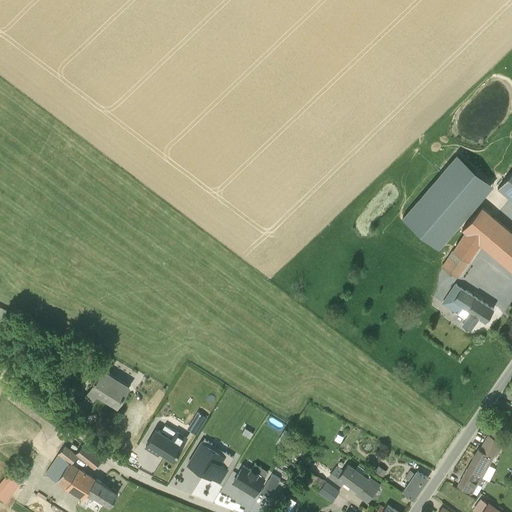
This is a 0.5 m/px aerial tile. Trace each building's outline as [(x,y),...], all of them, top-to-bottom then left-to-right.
[(404,219),(442,252),(463,228),(482,205),(496,189),(459,157),(404,219)] [(511,199),(511,173),(499,189),(511,199)] [(459,277),(482,243),(511,268),(511,231),(482,205),(463,228),(466,231),(443,266),(459,277)] [(466,318),(463,323),(470,328),(478,316),(485,320),(494,308),(456,283),(443,303),(461,314),(460,315),(466,318)] [(119,380),(120,379),(101,367),(94,380),(95,381),(91,388),(85,396),(92,401),(97,393),(115,403),(119,396),(122,397),(129,386),(119,380)] [(199,410),(189,428),(198,434),(209,415),(199,410)] [(161,431),(155,428),(144,446),(158,454),(160,451),(174,459),(188,436),(177,429),(176,430),(165,424),(161,431)] [(496,455),(503,443),(488,434),(480,449),(478,448),(467,469),(483,477),(482,476),(494,454),(496,455)] [(188,463),(201,471),(203,468),(220,479),(228,467),(227,467),(234,456),(226,451),(224,455),(210,446),(213,443),(205,438),(202,441),(188,463)] [(76,452),(95,467),(101,459),(83,444),(76,452)] [(69,461),(71,462),(77,455),(65,445),(59,451),(58,454),(69,461)] [(46,473),(59,482),(64,485),(83,497),(80,502),(85,505),(91,496),(93,497),(95,496),(110,505),(118,492),(116,491),(117,490),(112,487),(111,488),(96,478),(71,462),(69,461),(64,469),(53,462),(46,473)] [(244,462),(233,480),(254,493),(265,475),(244,462)] [(329,476),(341,484),(344,480),(358,490),(356,493),(365,500),(370,492),(373,494),(378,487),(367,479),(371,474),(366,470),(363,474),(355,469),(348,463),(343,471),(336,466),(329,476)] [(301,477),(305,466),(301,464),(299,470),(295,469),(294,475),(301,477)] [(387,470),(379,464),(374,470),(383,476),(387,470)] [(318,475),(308,469),(301,480),(311,486),(312,485),(320,490),(322,487),(326,480),(318,475)] [(405,477),(410,481),(415,473),(410,469),(405,477)] [(479,484),(483,477),(467,469),(458,484),(468,491),(469,490),(470,491),(470,492),(471,493),(471,492),(472,493),(477,483),(479,484)] [(410,481),(403,491),(413,497),(427,477),(417,470),(415,473),(410,481)] [(0,496),(6,501),(22,482),(10,471),(0,482),(0,496)] [(260,491),(269,496),(280,478),(272,473),(260,491)] [(332,501),(335,496),(322,487),(320,490),(319,492),(332,501)] [(283,492),(280,496),(285,500),(288,496),(283,492)] [(290,497),(285,503),(291,507),(296,501),(290,497)] [(501,511),(488,502),(488,503),(481,498),(473,509),(477,511),(501,511)]
